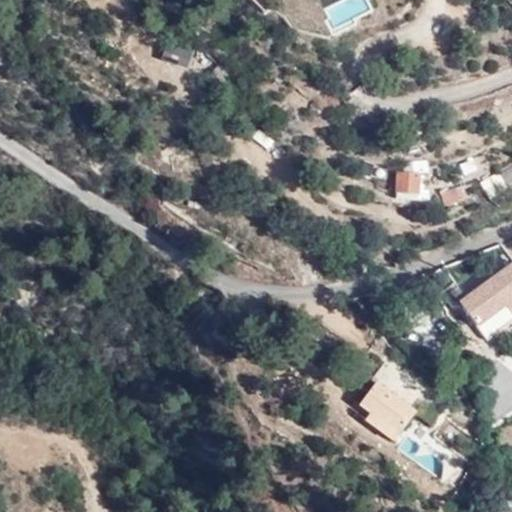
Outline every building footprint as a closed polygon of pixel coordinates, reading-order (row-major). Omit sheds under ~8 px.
[(165,42),(160,57),(185,65),(190,49),(165,42)] [(417,196),(418,176),(396,174),(394,194),(417,196)] [(458,202),(453,191),(438,196),(443,208),(458,202)] [(508,302),(511,307),(511,266),(509,263),(484,280),(504,304),(508,302)] [(502,305),(504,304),(484,280),(455,302),(473,326),(502,305)] [(511,322),(511,313),(502,305),(473,326),(487,343),(511,322)] [(369,410),(362,418),(393,439),(416,408),(377,380),(359,403),(369,410)]
